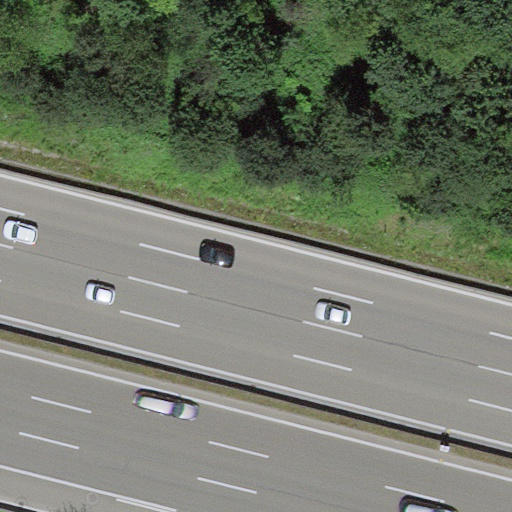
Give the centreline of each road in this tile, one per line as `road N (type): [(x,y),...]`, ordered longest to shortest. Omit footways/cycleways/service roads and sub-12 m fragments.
road 1 (motorway): [(511,371),(0,244)]
road 2 (motorway): [(0,407),(418,511)]
